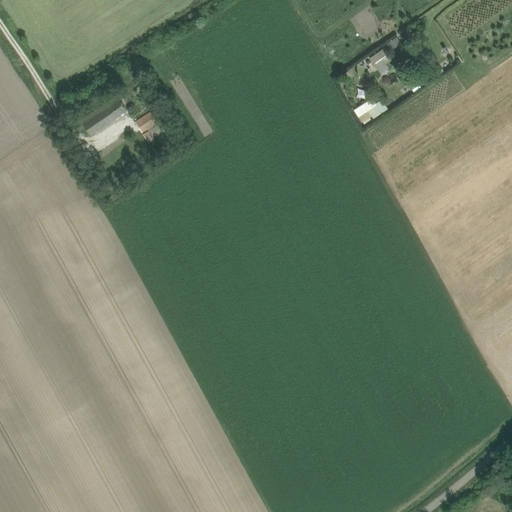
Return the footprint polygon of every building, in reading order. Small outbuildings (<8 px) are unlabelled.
[(401,43),(397,37),(387,44),(391,50),(401,43)] [(368,60),(376,71),(391,61),(382,49),(368,60)] [(407,59),(411,64),(408,66),(412,71),(421,64),(418,59),(417,60),(413,55),(407,59)] [(422,88),(420,85),(421,84),(417,79),(416,79),(408,84),(408,85),(411,90),(412,90),(414,93),(422,88)] [(106,108),(104,105),(89,115),(81,121),(91,135),(99,130),(127,111),(120,99),(106,108)] [(386,104),(383,99),(374,105),(372,102),(369,105),(368,103),(359,109),(366,118),(386,104)] [(150,112),(135,122),(142,133),(157,123),(150,112)] [(156,138),(150,130),(143,135),(148,143),(156,138)]
